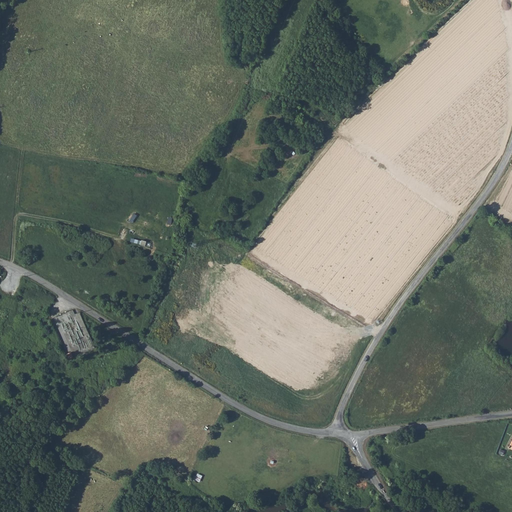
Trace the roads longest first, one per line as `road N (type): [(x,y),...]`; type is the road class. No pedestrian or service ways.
road 1 (tertiary): [(336,433),(247,411),(0,261)]
road 2 (tertiary): [(511,145),(370,349),(336,433)]
road 3 (tertiary): [(384,431),(511,413)]
